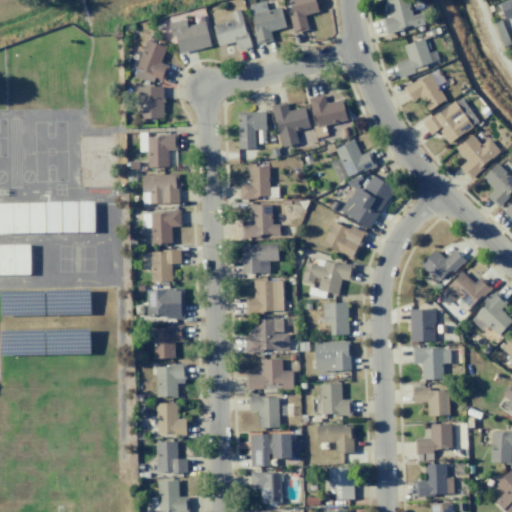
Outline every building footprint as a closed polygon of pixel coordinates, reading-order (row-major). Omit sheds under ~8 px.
[(288,0),(315,0),(318,11),(304,15),(307,29),(293,33),(288,15),(293,14),(288,0)] [(421,12),(424,24),(385,34),(381,19),(390,16),(386,0),(407,0),(412,14),(421,12)] [(506,0),(511,0),(511,16),(505,19),(499,3),(506,0)] [(248,6),(254,26),(252,27),(257,44),(272,39),(270,31),(285,26),(280,7),(267,10),(264,1),(248,6)] [(239,9),(244,26),(245,26),(251,47),(236,51),(234,42),(218,46),(212,25),(233,20),(231,11),(239,9)] [(204,21),(210,45),(179,53),(174,34),(171,35),(168,23),(185,18),(186,26),(204,21)] [(500,18),(511,44),(503,47),(493,22),(500,18)] [(162,82),(169,66),(160,62),(166,45),(147,38),(136,68),(144,71),(142,78),(153,82),(154,79),(162,82)] [(422,38),(431,62),(423,65),(424,69),(400,78),(394,63),(407,58),(403,46),(422,38)] [(429,73),(445,99),(427,110),(418,96),(411,101),(402,87),(419,76),(421,79),(429,73)] [(135,86),(161,85),(162,118),(138,118),(137,104),(136,104),(135,86)] [(341,99),(346,119),(317,127),(314,114),(312,115),(307,98),(323,94),(325,103),(341,99)] [(459,96),(422,123),(430,134),(438,129),(448,143),(477,122),(459,96)] [(304,106),(309,127),(294,130),(298,143),(282,147),(271,105),(285,101),(287,111),(304,106)] [(236,113),(265,112),(265,130),(254,130),(254,148),(237,149),(236,113)] [(158,134),(176,134),(176,149),(167,149),(167,166),(146,166),(146,136),(158,136),(158,134)] [(487,138),(498,150),(481,166),(483,168),(470,180),(459,167),(466,160),(455,147),(470,134),(480,145),(487,138)] [(368,151),(375,166),(359,174),(358,171),(347,176),(334,149),(352,140),(360,155),(368,151)] [(511,179),(511,191),(509,194),(511,196),(498,209),(486,196),(492,190),(481,178),(496,163),(511,179)] [(247,166),(268,165),(268,198),(239,198),(238,183),(247,182),(247,166)] [(141,203),(178,202),(177,173),(140,175),(141,203)] [(372,175),(393,187),(368,228),(339,210),(347,196),(350,197),(356,186),(362,190),(372,175)] [(511,221),(502,210),(511,200),(511,221)] [(249,204),(270,203),(270,225),(278,224),(278,234),(259,235),(259,238),(241,238),(240,220),(250,220),(249,204)] [(13,204),(0,204),(0,233),(14,233),(13,204)] [(29,204),(13,204),(14,233),(30,233),(29,204)] [(44,204),(45,233),(30,233),(29,204),(44,204)] [(150,243),(170,242),(170,226),(179,226),(179,209),(162,210),(162,212),(141,213),(141,227),(149,227),(150,243)] [(350,225),(366,233),(352,261),(333,251),(334,250),(320,243),(332,220),(349,229),(350,225)] [(240,244),(276,242),(277,261),(268,261),(268,272),(241,273),(240,244)] [(15,275),(0,275),(0,245),(14,245),(15,275)] [(14,245),(29,245),(30,275),(15,275),(14,245)] [(150,281),(171,280),(170,263),(180,263),(179,249),(161,249),(161,251),(149,252),(150,281)] [(454,250),(465,261),(453,273),(450,269),(437,282),(419,264),(434,249),(444,259),(454,250)] [(336,260),(354,264),(350,281),(340,279),(337,295),(325,292),(324,297),(308,294),(309,287),(317,289),(319,278),(313,277),(311,284),(301,281),(305,262),(322,266),(323,260),(336,262),(336,260)] [(480,277),(491,288),(464,315),(456,307),(462,301),(458,297),(454,301),(443,290),(461,271),(473,283),(480,277)] [(253,280),(281,279),(282,313),(244,314),(244,297),(253,297),(253,280)] [(161,288),(182,287),(183,319),(165,319),(165,314),(146,314),(145,290),(161,289),(161,288)] [(495,291),(507,302),(500,309),(511,320),(497,335),(474,314),(495,291)] [(322,303),(346,302),(347,335),(330,335),(329,322),(322,323),(322,303)] [(408,310),(434,309),(434,341),(409,341),(408,310)] [(252,320),(281,319),(282,333),(287,333),(288,350),(244,352),(243,335),(253,335),(252,320)] [(153,358),(174,358),(173,341),(182,341),(182,324),(164,325),(164,328),(151,328),(153,358)] [(511,364),(508,361),(511,357),(501,349),(511,334),(511,364)] [(313,342),(348,341),(349,370),(314,371),(313,342)] [(410,347),(411,363),(421,363),(421,379),(442,379),(442,363),(449,363),(448,348),(429,349),(429,346),(410,347)] [(259,358),(281,358),(281,370),(291,370),(292,389),(245,390),(244,373),(259,373),(259,358)] [(167,364),(184,363),(185,382),(176,382),(176,396),(155,397),(154,367),(167,366),(167,364)] [(511,382),(511,416),(510,415),(511,412),(511,402),(502,396),(511,382)] [(320,384),(340,384),(340,399),(350,399),(350,415),(332,416),(332,413),(320,413),(320,384)] [(411,387),(412,402),(426,402),(427,416),(448,415),(447,390),(428,391),(428,386),(411,387)] [(247,395),(266,395),(266,397),(278,397),(279,427),(257,428),(256,411),(247,412),(247,395)] [(155,403),(176,403),(176,419),(184,419),(185,435),(168,435),(168,433),(156,433),(155,403)] [(428,423),(449,423),(450,449),(431,449),(431,454),(414,455),(414,438),(428,438),(428,423)] [(334,452),(352,452),(351,424),(315,425),(316,442),(334,442),(334,452)] [(503,430),(511,430),(511,446),(510,446),(510,463),(489,462),(491,431),(502,432),(503,430)] [(248,434),(290,433),(290,457),(268,458),(268,465),(249,466),(248,434)] [(151,471),(186,470),(185,458),(176,459),(176,441),(155,442),(155,463),(151,463),(151,471)] [(423,464),(444,463),(444,477),(451,477),(452,493),(433,494),(433,497),(415,497),(414,480),(424,480),(423,464)] [(327,468),(352,467),(353,499),(334,500),(334,487),(327,487),(327,468)] [(511,511),(504,511),(493,501),(502,492),(495,484),(509,469),(511,471),(511,511)] [(249,471),(280,471),(281,503),(260,504),(259,487),(250,488),(249,471)] [(156,481),(176,480),(177,497),(187,496),(187,511),(169,511),(169,510),(157,510),(156,481)] [(429,511),(429,502),(450,502),(450,511),(429,511)]
